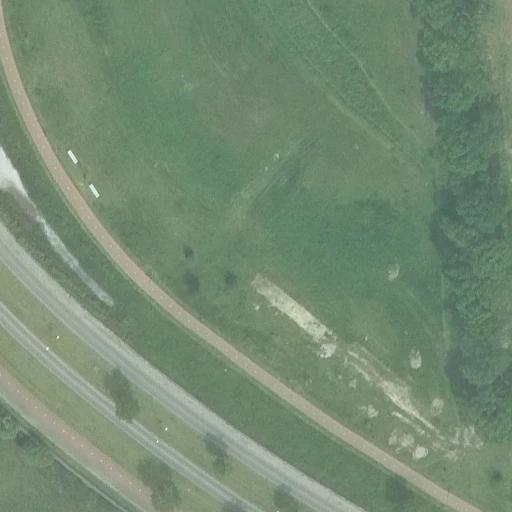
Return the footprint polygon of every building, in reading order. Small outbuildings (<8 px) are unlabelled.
[(405,10),(391,17),(409,51),(423,43),(405,10)] [(192,13),(158,29),(169,50),(202,34),(192,13)] [(388,14),(374,22),(392,55),(406,48),(388,14)] [(339,17),(325,24),(342,58),(356,50),(339,17)] [(322,21),(308,28),(326,62),(340,54),(322,21)] [(202,34),(169,50),(179,72),(213,56),(202,34)]
